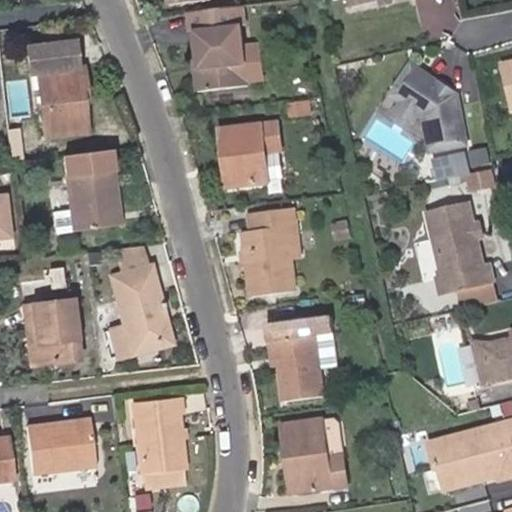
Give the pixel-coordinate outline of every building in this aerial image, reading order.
[(216,13),(218,34),(224,34),(266,30),(263,8),(216,13)] [(224,34),(227,62),(228,73),(277,68),(275,45),(273,29),(266,30),(224,34)] [(42,111),(45,139),(86,133),(83,104),(81,93),(85,93),(81,69),(76,69),(73,43),(26,49),(30,75),(38,74),(42,74),(46,111),(42,111)] [(289,44),(275,45),(277,68),(278,73),(292,72),(289,44)] [(511,63),(503,66),(511,104),(511,63)] [(395,97),(402,101),(420,114),(423,118),(426,145),(436,151),(459,148),(464,140),(455,93),(450,96),(441,89),(442,83),(417,68),(411,67),(394,91),(395,97)] [(228,73),(223,74),(224,86),(278,80),(278,73),(277,68),(228,73)] [(46,111),(42,74),(38,74),(42,111),(46,111)] [(455,93),(442,83),(441,89),(450,96),(455,93)] [(420,114),(402,101),(394,111),(413,124),(420,114)] [(301,104),(279,107),(280,114),(302,112),(301,104)] [(228,156),(232,192),(264,187),(260,158),(280,155),(277,128),(219,135),(222,156),(228,156)] [(113,211),(117,210),(113,175),(111,150),(65,156),(67,178),(70,210),(50,212),(52,235),(72,233),(115,228),(113,211)] [(226,192),(232,192),(228,156),(222,156),(226,192)] [(4,193),(0,193),(0,237),(10,236),(4,193)] [(463,290),(493,283),(489,266),(484,267),(469,204),(427,214),(441,278),(460,274),(463,290)] [(246,237),(248,258),(249,265),(253,303),(296,297),(292,262),(289,233),(298,231),(297,215),(254,220),(256,237),(246,237)] [(353,238),(349,221),(330,224),(333,242),(353,238)] [(299,261),(298,231),(289,233),(292,262),(299,261)] [(107,255),(88,257),(90,272),(109,269),(107,255)] [(162,311),(161,306),(150,269),(110,280),(118,310),(124,332),(109,338),(117,363),(133,359),(132,353),(165,345),(158,318),(162,311)] [(47,292),(55,290),(52,270),(44,271),(47,292)] [(52,270),(55,290),(65,290),(64,270),(52,270)] [(439,295),(463,290),(460,274),(441,278),(436,280),(439,295)] [(31,307),(38,367),(79,361),(73,304),(31,307)] [(166,305),(161,306),(162,311),(158,318),(165,345),(132,353),(133,359),(176,347),(166,305)] [(30,368),(38,367),(31,307),(23,308),(30,368)] [(124,332),(118,310),(102,314),(109,338),(124,332)] [(276,348),(279,372),(283,407),(324,404),(320,365),(318,342),(323,341),(321,325),(305,328),(267,331),(269,349),(276,348)] [(511,334),(511,327),(470,337),(480,380),(486,378),(481,355),(490,340),(511,334)] [(511,372),(511,334),(490,340),(481,355),(486,378),(511,372)] [(323,341),(318,342),(320,365),(326,364),(323,341)] [(270,372),(279,372),(276,348),(269,349),(270,372)] [(132,405),(138,477),(177,473),(181,473),(173,402),(132,405)] [(345,413),(334,414),(337,449),(348,448),(345,413)] [(511,419),(428,442),(435,468),(441,466),(447,488),(501,474),(503,479),(511,476),(511,419)] [(293,463),(296,496),(346,490),(343,462),(327,463),(323,424),(280,430),(284,464),(293,463)] [(60,431),(60,426),(25,430),(31,478),(93,470),(89,427),(60,431)] [(4,441),(0,441),(0,480),(9,479),(4,441)] [(289,497),(296,496),(293,463),(284,464),(289,497)] [(177,473),(140,477),(142,494),(180,489),(177,473)]
